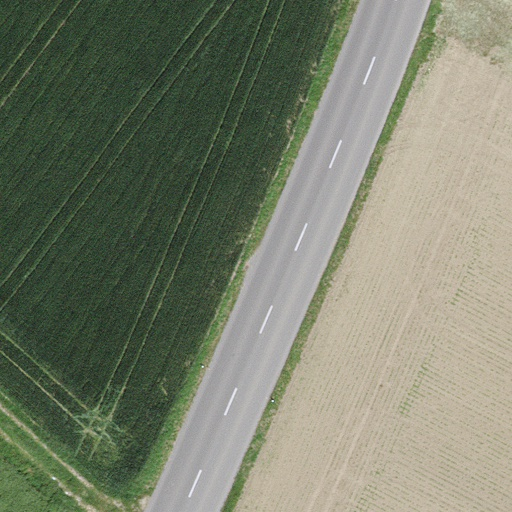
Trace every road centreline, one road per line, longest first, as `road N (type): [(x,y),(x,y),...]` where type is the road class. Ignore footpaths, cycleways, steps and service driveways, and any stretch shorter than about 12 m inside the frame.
road 1 (secondary): [(399,0),(186,511)]
road 2 (track): [(94,511),(0,423)]
